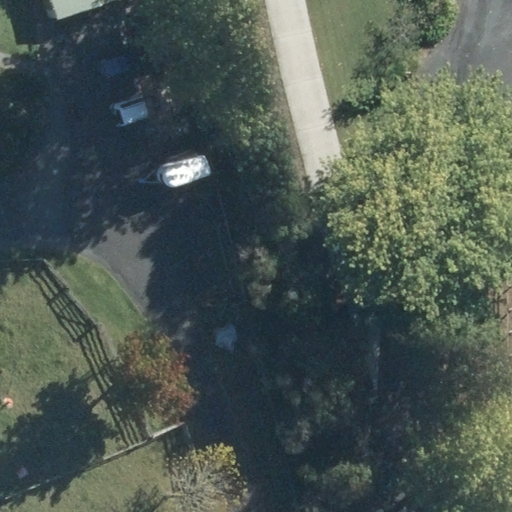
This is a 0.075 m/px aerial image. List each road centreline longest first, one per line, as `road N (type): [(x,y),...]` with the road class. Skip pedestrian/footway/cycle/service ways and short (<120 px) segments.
road 1 (track): [(410,511),(285,0)]
road 2 (track): [(229,511),(154,237),(73,205),(0,227)]
road 3 (track): [(370,348),(501,0)]
